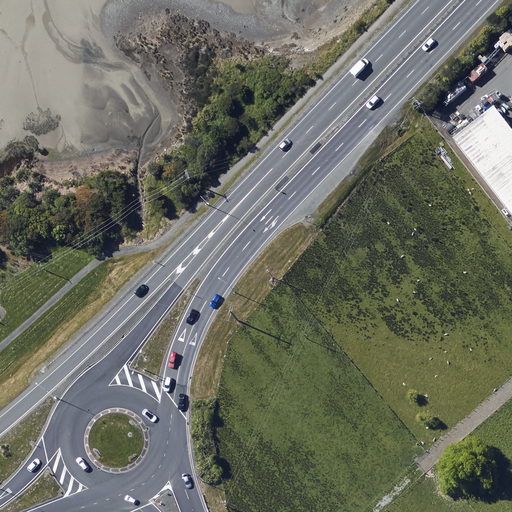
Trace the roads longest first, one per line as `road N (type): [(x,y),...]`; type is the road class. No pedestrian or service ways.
road 1 (trunk): [(478,0),(211,287),(183,349),(164,428)]
road 2 (trunk): [(0,423),(283,152)]
road 3 (trunk): [(83,406),(283,152)]
road 4 (trunk): [(283,152),(433,0)]
road 5 (track): [(372,511),(511,385)]
